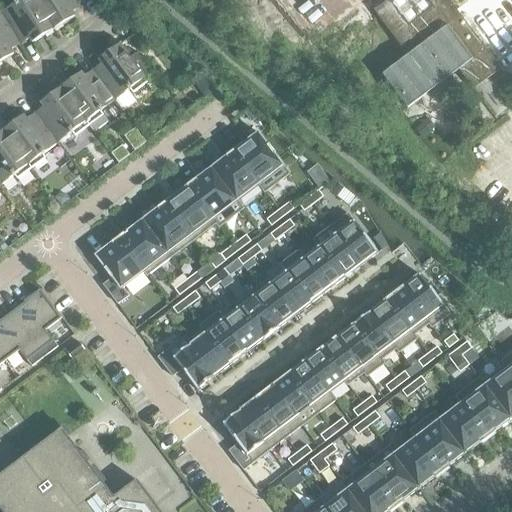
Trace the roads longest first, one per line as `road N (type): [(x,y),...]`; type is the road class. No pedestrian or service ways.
road 1 (residential): [(252,511),(47,241)]
road 2 (residential): [(47,241),(222,106)]
road 3 (residential): [(0,101),(109,22)]
